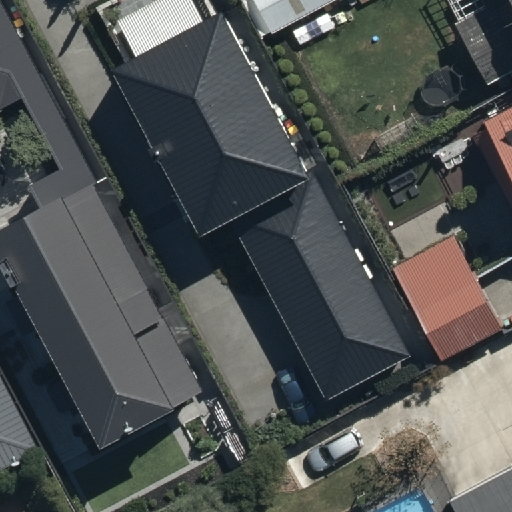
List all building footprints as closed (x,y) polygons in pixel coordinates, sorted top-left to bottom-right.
[(308,178),(221,15),(203,24),(189,0),(157,0),(117,21),(137,58),(109,73),(199,242),(232,224),(327,404),(416,357),(317,173),(308,178)] [(255,0),(274,35),(340,0),(255,0)] [(511,0),(445,0),(491,84),(511,73),(511,0)] [(0,8),(0,111),(23,99),(60,169),(29,185),(42,210),(0,232),(0,261),(100,447),(206,391),(0,8)] [(511,90),(482,106),(511,162),(511,90)] [(451,234),(390,267),(442,364),(503,332),(451,234)] [(0,469),(37,450),(0,379),(0,469)] [(511,511),(511,458),(451,490),(462,511),(511,511)]
